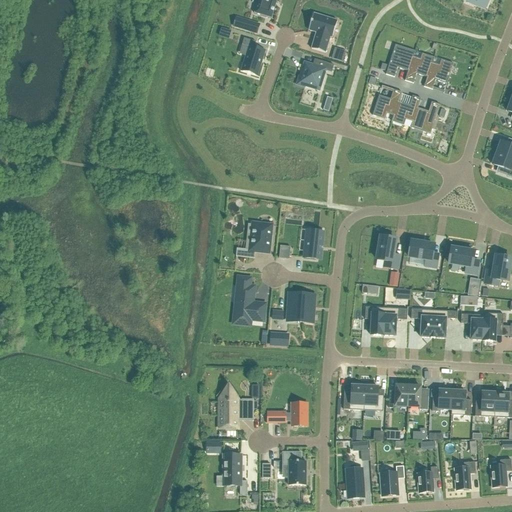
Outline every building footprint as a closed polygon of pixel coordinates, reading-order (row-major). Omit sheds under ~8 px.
[(258,0),(254,15),(272,20),(277,0),(258,0)] [(467,0),(488,8),(491,0),(467,0)] [(313,14),(308,32),(316,34),(311,50),(325,54),(330,39),(332,39),(337,22),(313,14)] [(236,17),(233,28),(257,35),(260,25),(236,17)] [(221,29),(218,37),(229,40),(231,32),(221,29)] [(249,48),(241,73),(258,77),(265,51),(254,48),(256,43),(244,39),(242,46),(249,48)] [(246,57),(249,48),(242,46),(239,55),(246,57)] [(395,46),(386,76),(394,78),(397,69),(408,72),(413,58),(415,52),(395,46)] [(408,72),(405,82),(413,84),(416,75),(427,79),(432,64),(434,58),(422,54),(420,60),(413,58),(408,72)] [(298,77),(296,86),(305,89),(305,88),(320,92),(326,72),(332,73),(334,66),(318,61),(316,66),(313,65),(304,62),(299,77),(298,77)] [(427,79),(424,88),(432,90),(435,81),(447,85),(454,65),(441,61),(439,66),(432,64),(427,79)] [(378,96),(372,116),(385,121),(387,116),(393,118),(398,103),(401,93),(393,91),(390,100),(378,96)] [(393,118),(392,123),(404,127),(406,121),(413,123),(417,109),(420,99),(412,97),(409,106),(398,103),(393,118)] [(413,123),(411,129),(431,135),(440,106),(431,103),(428,112),(417,109),(413,123)] [(511,146),(500,142),(495,154),(511,159),(511,146)] [(511,159),(495,154),(491,166),(509,172),(507,177),(511,179),(511,159)] [(247,235),(252,235),(250,251),(237,249),(236,257),(254,259),(255,252),(268,253),(271,227),(253,225),(253,226),(248,225),(247,235)] [(324,236),(305,235),(303,259),(321,261),(324,236)] [(379,236),(375,262),(391,265),(390,270),(399,271),(401,257),(395,256),(397,239),(379,236)] [(410,241),(407,260),(425,262),(424,268),(437,271),(439,255),(434,254),(435,246),(410,241)] [(280,247),(279,259),(289,260),(290,248),(281,247),(280,247)] [(450,249),(447,266),(465,269),(464,275),(477,277),(480,261),(474,261),(476,253),(450,249)] [(485,270),(483,285),(499,288),(500,283),(508,284),(511,261),(511,258),(494,256),(491,271),(485,270)] [(399,275),(391,273),(389,286),(397,287),(399,275)] [(252,304),(254,288),(249,287),(250,280),(238,279),(238,286),(239,286),(238,293),(236,293),(235,303),(236,304),(234,324),(250,326),(251,320),(263,322),(265,305),(252,304)] [(480,281),(470,279),(469,288),(479,289),(480,281)] [(316,295),(287,293),(285,323),(314,325),(316,295)] [(370,320),(370,337),(383,338),(384,309),(365,308),(365,320),(370,320)] [(384,309),(383,338),(396,338),(397,320),(407,321),(407,310),(384,309)] [(420,320),(420,339),(433,340),(434,312),(411,310),(411,320),(420,320)] [(434,312),(433,340),(446,341),(447,319),(457,320),(457,313),(434,312)] [(484,317),(483,343),(496,343),(496,337),(502,337),(503,315),(484,314),(484,317)] [(470,325),(469,342),(483,343),(484,317),(461,315),(461,324),(470,325)] [(270,334),(269,347),(288,348),(289,335),(270,334)] [(287,402),(266,402),(267,417),(305,417),(305,384),(287,384),(287,402)] [(364,411),(365,385),(354,385),(354,387),(351,387),(351,393),(344,392),(343,410),(364,411)] [(384,397),(383,397),(378,396),(378,391),(378,388),(375,388),(375,386),(365,385),(364,411),(383,412),(384,397)] [(408,408),(409,388),(396,387),(395,401),(389,401),(389,409),(395,409),(395,407),(408,408)] [(220,400),(219,430),(238,430),(238,422),(238,417),(253,417),(253,418),(253,411),(257,411),(257,408),(257,402),(253,402),(253,401),(243,401),(243,403),(238,403),(238,401),(238,400),(237,400),(229,388),(220,400)] [(409,388),(408,408),(419,408),(419,411),(428,411),(428,398),(420,397),(421,390),(421,388),(409,388)] [(451,411),(452,390),(442,389),(442,391),(439,391),(439,399),(433,398),(432,412),(439,413),(439,411),(451,411)] [(451,411),(451,416),(470,417),(471,401),(465,401),(465,393),(463,393),(463,390),(452,390),(451,411)] [(476,399),(475,417),(494,418),(496,392),(485,392),(485,394),(482,394),(482,396),(482,399),(476,399)] [(496,392),(494,418),(511,419),(511,403),(508,403),(509,395),(506,395),(506,393),(496,392)] [(374,432),(373,441),(383,442),(384,432),(374,432)] [(387,432),(386,441),(400,442),(400,433),(387,432)] [(435,442),(420,443),(421,451),(435,450),(435,442)] [(206,443),(206,455),(220,455),(220,443),(206,443)] [(306,462),(301,462),(301,453),(282,453),(282,466),(289,466),(289,487),(306,487),(306,462)] [(240,487),(240,496),(247,496),(247,482),(241,482),(241,455),(224,455),(223,487),(240,487)] [(511,472),(511,460),(499,461),(499,466),(490,466),(491,490),(508,489),(507,473),(511,472)] [(475,475),(475,463),(463,464),(464,469),(453,469),(455,492),(472,491),(471,475),(475,475)] [(262,465),(262,479),(270,479),(270,465),(262,465)] [(399,497),(398,480),(404,480),(403,467),(396,468),(396,473),(379,475),(381,498),(399,497)] [(438,480),(438,468),(430,468),(430,474),(417,474),(418,495),(434,494),(433,480),(438,480)] [(348,500),(364,499),(362,470),(346,471),(348,500)] [(218,478),(209,477),(209,489),(215,489),(215,483),(217,483),(218,478)]
